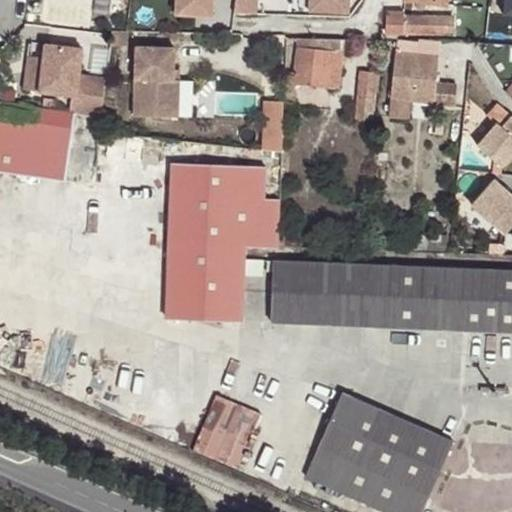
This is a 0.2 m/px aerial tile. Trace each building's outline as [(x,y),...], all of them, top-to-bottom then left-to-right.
[(413,0),(406,0),(404,12),(404,16),(412,16),(413,0)] [(511,12),(511,0),(503,0),(502,11),(511,12)] [(404,16),(404,12),(387,13),(386,34),(443,36),(443,30),(452,31),(453,17),(412,16),(404,16)] [(338,88),(343,38),(299,39),(294,73),(289,73),(288,89),(296,90),(296,83),(338,88)] [(439,46),(400,42),(395,98),(453,105),(455,82),(436,80),(439,46)] [(101,117),(105,78),(79,75),(82,49),(45,45),(39,92),(71,96),(69,113),(74,114),(75,114),(101,117)] [(135,45),(133,115),(171,116),(173,69),(174,47),(135,45)] [(374,72),(361,70),(357,118),(372,119),(375,92),(373,91),(374,72)] [(284,100),(283,106),(295,107),(296,90),(288,89),(284,88),(284,100)] [(257,91),(206,90),(206,111),(257,112),(257,91)] [(69,113),(0,102),(0,169),(65,179),(74,114),(69,113)] [(477,145),(503,168),(511,157),(511,114),(507,110),(496,122),(497,122),(477,145)] [(279,225),(280,198),(265,198),(266,166),(173,162),(167,318),(242,321),(245,246),(278,247),(278,246),(279,225)] [(471,205),(506,235),(511,227),(511,194),(494,179),(471,205)] [(289,226),(279,225),(278,246),(288,246),(289,226)] [(511,270),(433,267),(275,260),(272,321),(347,324),(453,328),(511,330),(511,270)] [(241,467),(265,409),(219,390),(195,447),(241,467)] [(305,474),(389,511),(420,511),(452,440),(342,391),(305,474)]
